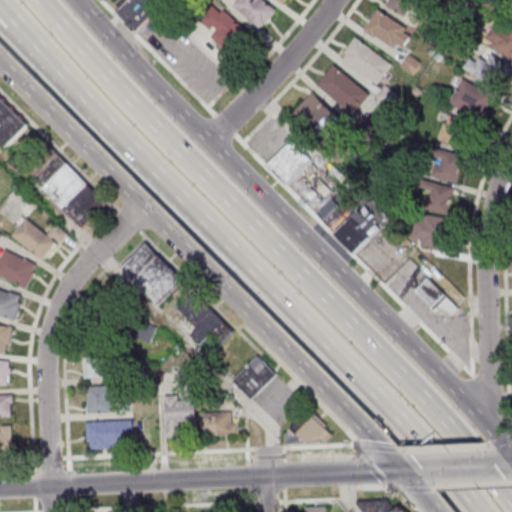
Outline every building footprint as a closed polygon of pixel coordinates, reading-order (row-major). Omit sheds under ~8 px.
[(154,0),(129,0),(118,14),(140,30),(160,4),(154,0)] [(235,0),(237,1),(233,6),(262,29),(277,9),(265,0),(235,0)] [(415,0),(386,0),(384,4),(406,16),(415,0)] [(217,5),(203,23),(214,32),(211,36),(235,57),(253,35),(217,5)] [(401,52),(414,31),(378,8),(365,28),(401,52)] [(511,58),(511,23),(498,17),(485,45),(511,58)] [(379,85),(394,64),(356,36),(341,57),(379,85)] [(414,75),(423,62),(410,53),(401,65),(414,75)] [(472,56),(464,69),(494,87),(507,65),(491,55),(486,64),(472,56)] [(318,84),(355,115),(372,94),(334,64),(318,84)] [(495,97),(463,78),(450,101),(482,120),(495,97)] [(378,97),(390,106),(398,95),(386,86),(378,97)] [(319,138),(339,118),(314,92),(294,113),(319,138)] [(0,95),(0,146),(4,150),(29,125),(0,95)] [(476,126),(450,114),(440,138),(466,150),(476,126)] [(268,165),(287,184),(311,160),(292,141),(268,165)] [(466,155),(442,149),(435,176),(459,182),(466,155)] [(82,228),(107,204),(57,153),(32,177),(82,228)] [(426,208),(449,212),(455,186),(432,181),(426,208)] [(451,218),(420,212),(415,244),(445,249),(451,218)] [(13,235),(46,261),(68,233),(55,224),(47,233),(27,217),(13,235)] [(147,243),(121,268),(159,307),(185,281),(147,243)] [(0,256),(0,274),(28,288),(39,265),(7,249),(3,257),(0,256)] [(417,291),(436,309),(448,296),(429,278),(417,291)] [(0,315),(18,319),(24,294),(0,288),(0,315)] [(234,331),(197,293),(181,308),(199,327),(192,334),(201,344),(212,334),(221,343),(234,331)] [(14,328),(0,324),(0,350),(8,353),(14,328)] [(233,380),(252,400),(278,374),(259,355),(233,380)] [(110,358),(85,358),(85,377),(110,377),(110,358)] [(12,361),(0,359),(0,384),(10,386),(12,361)] [(197,426),(198,374),(179,373),(178,396),(166,396),(165,438),(184,438),(184,425),(197,426)] [(115,386),(87,386),(87,414),(115,414),(115,386)] [(13,396),(0,396),(0,418),(13,418),(13,396)] [(206,413),(206,436),(241,436),(241,422),(233,422),(233,413),(206,413)] [(326,443),(326,417),(302,417),(302,429),(288,429),(288,443),(326,443)] [(133,421),(88,422),(88,449),(134,448),(133,421)] [(0,451),(13,452),(13,431),(0,430),(0,451)]
